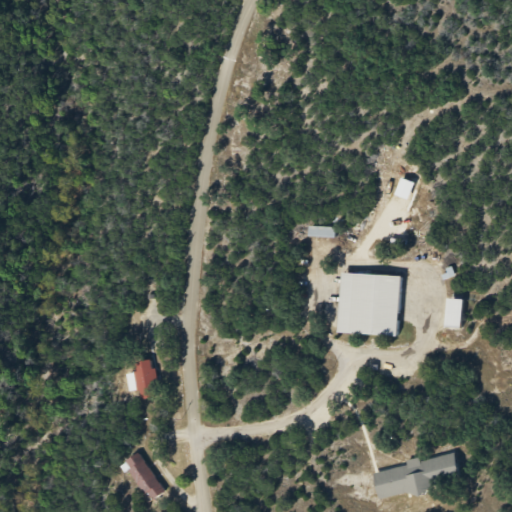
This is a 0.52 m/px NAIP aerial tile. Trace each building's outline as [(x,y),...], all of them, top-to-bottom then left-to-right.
[(340,335),(399,337),(402,277),(343,275),(340,335)] [(463,329),(463,301),(448,301),(448,329),(463,329)] [(139,400),(157,400),(157,363),(139,363),(139,400)] [(167,493),(138,455),(125,466),(154,503),(167,493)] [(375,473),(381,501),(461,484),(455,456),(375,473)]
